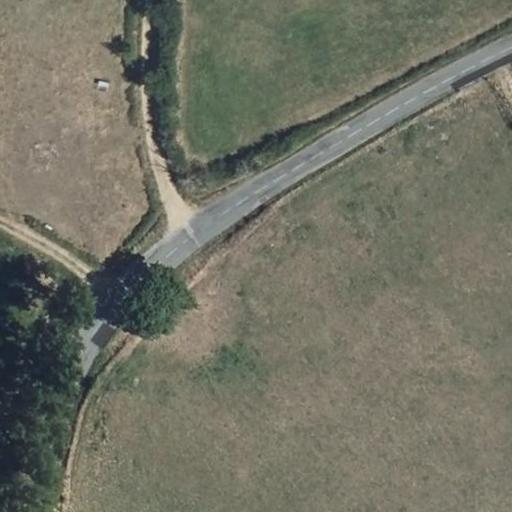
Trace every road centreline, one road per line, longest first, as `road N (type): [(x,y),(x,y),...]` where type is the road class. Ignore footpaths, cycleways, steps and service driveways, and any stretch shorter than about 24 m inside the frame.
road 1 (tertiary): [(40,511),(65,380),(182,239),(344,136),(511,50)]
road 2 (track): [(152,0),(143,95),(182,239)]
